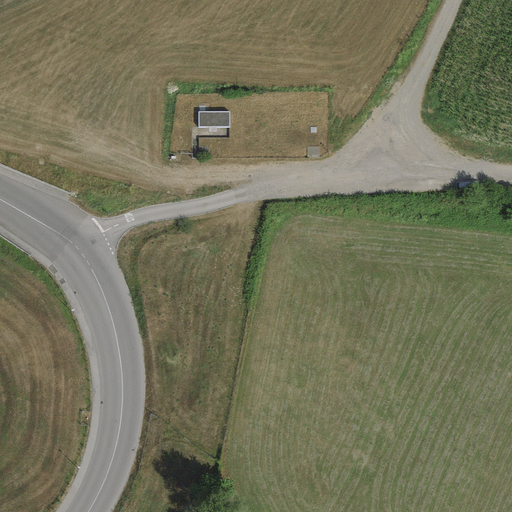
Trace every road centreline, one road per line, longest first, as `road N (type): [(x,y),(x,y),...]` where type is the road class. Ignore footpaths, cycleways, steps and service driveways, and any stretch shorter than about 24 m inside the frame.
road 1 (track): [(70,243),(234,197),(378,174),(511,179)]
road 2 (residential): [(0,200),(70,243),(101,288),(121,361),(119,427),(100,487),(82,511)]
road 3 (track): [(378,174),(452,0)]
